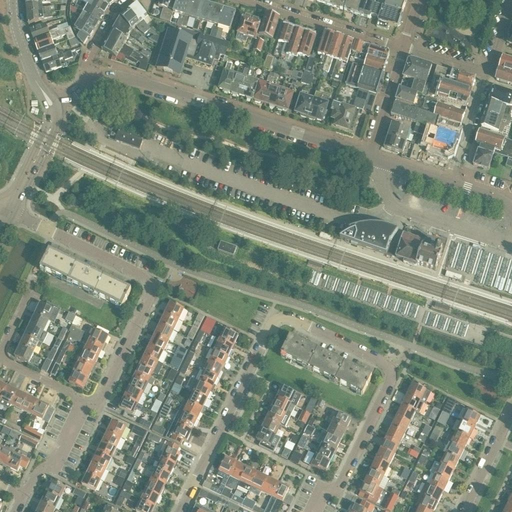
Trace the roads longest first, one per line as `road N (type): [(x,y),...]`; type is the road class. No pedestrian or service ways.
road 1 (residential): [(314,511),(337,487),(395,371),(273,313),(178,511)]
road 2 (residential): [(84,401),(100,404),(158,283),(10,213)]
road 3 (tertiary): [(369,158),(117,76),(92,81)]
road 4 (residential): [(244,0),(402,48)]
